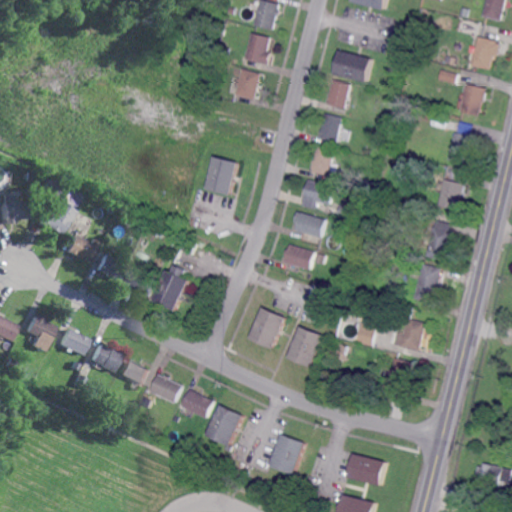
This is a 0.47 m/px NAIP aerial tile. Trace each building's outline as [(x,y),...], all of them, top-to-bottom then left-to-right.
[(282,16),(280,16),(278,25),(276,31),(258,26),(261,15),(265,0),(274,2),(283,5),(281,10),(284,11),(283,13),(282,15),(282,16)] [(391,0),(389,9),(374,5),(371,5),(357,1),(357,0),(391,0)] [(505,21),(486,16),(487,14),(490,2),(490,0),(509,0),(509,3),(509,4),(508,5),(508,6),(505,21)] [(233,40),(229,39),(226,39),(228,32),(234,33),(233,38),(233,40)] [(271,64),(261,62),(250,59),(256,33),(275,38),(271,52),(274,53),(273,55),(273,56),(273,58),(271,64)] [(502,55),(502,56),(498,55),(494,69),(490,68),(476,65),(482,38),(482,36),(501,40),(500,41),(500,42),(504,43),(504,46),(503,48),(503,52),(502,52),(502,53),(502,55)] [(371,82),(349,76),(339,74),(345,50),(349,51),(359,53),(360,54),(362,54),(363,54),(377,58),(371,82)] [(458,64),(452,62),(454,56),(460,58),(459,61),(458,64)] [(459,84),(458,84),(442,81),(443,77),(444,71),(429,67),(430,63),(431,60),(440,63),(447,64),(445,71),(461,75),(460,79),(459,84)] [(261,88),(260,90),(260,92),(259,95),(258,99),(254,98),(240,95),(240,94),(240,93),(242,84),(241,84),(241,83),(242,78),(244,78),(245,73),(246,70),(254,71),(264,73),(263,76),(261,88)] [(349,107),(347,107),(333,103),(332,103),(333,96),(338,79),(349,82),(355,84),(350,103),(349,107)] [(488,101),(486,101),(482,115),(470,112),(464,111),(465,109),(468,94),(471,84),(471,83),(480,85),(484,86),(488,87),(491,88),(488,98),(488,100),(488,101)] [(340,141),(339,141),(338,141),(324,137),(323,137),(329,113),(346,117),(344,127),(341,137),(340,141)] [(447,129),(441,128),(434,126),(436,117),(449,121),(449,122),(447,128),(447,129)] [(477,150),(477,151),(474,150),(474,152),(471,164),(466,163),(452,159),(459,131),(462,132),(478,136),(477,138),(476,144),(477,144),(478,145),(478,148),(477,150)] [(332,175),(331,175),(329,175),(329,174),(315,171),(321,146),(337,150),(338,151),(335,161),(332,173),(332,175)] [(235,194),(212,188),(220,156),(243,162),(240,175),(239,180),(235,194)] [(464,179),(452,176),(454,165),(468,169),(464,179)] [(423,178),(417,177),(412,175),(414,168),(422,170),(425,171),(423,178)] [(34,183),(27,182),(28,174),(35,175),(34,183)] [(461,210),(442,205),(445,193),(448,182),(448,180),(449,178),(468,183),(468,184),(465,193),(465,194),(465,196),(461,210)] [(52,201),(49,199),(43,196),(37,192),(45,179),(47,180),(56,185),(60,188),(52,201)] [(333,203),(333,204),(322,201),(320,208),(306,204),(307,198),(308,198),(308,195),(310,190),(310,187),(310,186),(312,179),(329,183),(338,185),(333,203)] [(36,199),(26,198),(27,189),(37,191),(36,199)] [(13,201),(19,201),(27,201),(28,220),(14,220),(14,224),(2,225),(1,195),(4,194),(9,194),(13,194),(13,197),(13,201)] [(381,212),(373,210),(376,197),(384,199),(381,212)] [(352,220),(340,217),(338,216),(340,209),(341,205),(341,203),(355,206),(352,220)] [(87,216),(80,212),(83,205),(88,208),(91,209),(90,211),(87,216)] [(58,235),(46,228),(45,230),(39,227),(37,226),(35,224),(46,206),(46,207),(67,220),(58,235)] [(324,237),(323,236),(311,233),(300,230),(298,229),(300,222),(297,221),(297,220),(298,220),(298,219),(298,218),(300,210),(328,218),(329,218),(324,237)] [(120,221),(116,219),(120,212),(124,214),(120,221)] [(447,260),(434,257),(430,256),(432,251),(432,248),(433,245),(436,235),(438,228),(438,226),(438,224),(440,219),(457,223),(455,232),(454,233),(452,242),(452,243),(451,245),(447,260)] [(140,233),(133,230),(136,224),(137,224),(143,227),(140,233)] [(121,238),(116,234),(119,229),(124,233),(121,238)] [(88,262),(74,256),(73,255),(71,254),(65,251),(70,242),(73,235),(74,235),(83,240),(96,246),(88,262)] [(193,255),(184,250),(185,249),(190,239),(199,243),(198,245),(193,255)] [(313,269),(300,265),(296,264),(288,262),(290,254),(291,252),(291,250),(293,243),(317,251),(318,251),(313,269)] [(395,251),(393,258),(387,257),(389,250),(395,251)] [(118,282),(105,276),(106,274),(105,274),(103,273),(97,270),(96,270),(103,255),(104,254),(126,264),(118,282)] [(325,266),(317,264),(318,259),(319,254),(328,256),(325,266)] [(443,295),(439,294),(437,304),(435,303),(419,299),(418,299),(423,279),(425,270),(427,264),(427,263),(446,268),(445,270),(445,271),(443,278),(442,283),(446,284),(443,295)] [(188,275),(187,276),(187,278),(193,281),(187,292),(184,300),(179,311),(157,301),(171,270),(176,272),(176,271),(179,265),(190,270),(188,275)] [(151,298),(146,296),(137,291),(138,290),(137,289),(134,288),(128,285),(135,271),(136,269),(159,281),(155,289),(151,298)] [(361,314),(352,312),(354,305),(363,307),(361,314)] [(276,350),(253,340),(266,309),(289,318),(283,332),(282,335),(279,342),(276,350)] [(44,352),(32,346),(33,344),(36,338),(31,335),(29,335),(29,334),(27,333),(26,333),(35,315),(44,319),(43,321),(53,326),(56,328),(56,329),(44,352)] [(424,340),(423,341),(423,342),(423,343),(423,345),(421,350),(420,350),(396,344),(396,343),(397,340),(398,336),(400,331),(407,333),(411,317),(429,322),(424,340)] [(10,343),(0,338),(0,318),(3,319),(17,326),(10,343)] [(375,348),(367,346),(358,344),(362,329),(364,321),(375,323),(380,325),(375,348)] [(315,366),(292,357),(297,344),(298,343),(298,341),(303,329),(305,326),(306,326),(328,335),(315,366)] [(81,357),(69,351),(58,345),(59,345),(59,344),(66,329),(67,329),(73,332),(74,332),(75,333),(76,333),(89,340),(81,357)] [(350,354),(346,353),(345,359),(338,358),(342,342),(348,343),(348,345),(352,346),(350,354)] [(109,349),(109,348),(122,354),(113,373),(100,367),(101,365),(93,361),(91,360),(92,359),(99,344),(99,345),(102,346),(105,347),(105,348),(107,348),(108,349),(109,349)] [(413,391),(412,391),(391,386),(391,385),(397,360),(397,359),(397,357),(399,358),(415,362),(412,375),(411,376),(413,377),(416,377),(415,380),(415,382),(414,385),(413,391)] [(12,370),(5,367),(6,365),(9,359),(9,358),(16,361),(15,363),(14,365),(12,370)] [(142,386),(140,385),(132,381),(120,375),(127,359),(141,365),(144,366),(150,369),(142,386)] [(76,371),(71,368),(74,362),(79,365),(76,371)] [(167,376),(167,375),(169,376),(172,377),(173,378),(172,379),(185,386),(178,403),(160,394),(155,392),(153,392),(161,374),(162,374),(167,376)] [(82,388),(74,385),(78,375),(85,378),(86,379),(82,388)] [(209,419),(195,412),(186,408),(184,408),(190,396),(193,390),(200,393),(202,394),(217,401),(209,419)] [(149,407),(144,404),(147,397),(152,400),(149,406),(149,407)] [(232,447),(210,436),(225,406),(247,417),(240,431),(232,447)] [(298,474),(274,465),(286,433),(309,442),(298,474)] [(384,485),(368,481),(367,480),(366,480),(356,478),(351,476),(356,456),(357,453),(390,461),(384,485)] [(511,468),(511,482),(508,481),(507,487),(483,481),(484,475),(479,473),(481,465),(486,466),(487,462),(511,468)] [(375,511),(341,511),(346,493),(361,497),(364,498),(378,502),(375,511)] [(481,511),(462,511),(464,503),(482,506),(481,511)]
